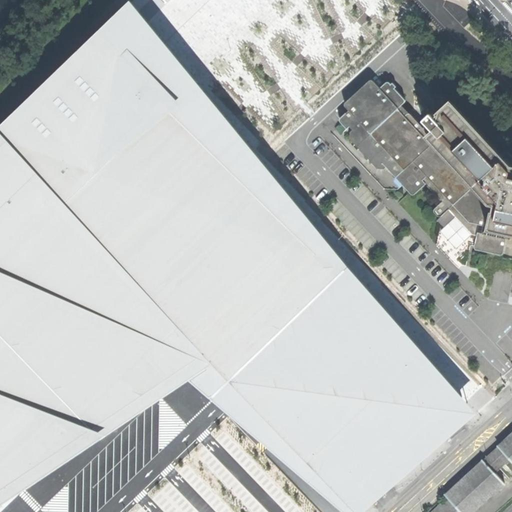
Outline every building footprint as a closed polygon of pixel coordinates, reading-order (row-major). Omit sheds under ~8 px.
[(111,33),(0,139),(0,511),(1,511),(220,365),(236,381),(356,269),(264,149),(141,6),(111,33)] [(371,21),(266,108),(277,121),(381,33),(371,21)] [(347,129),(350,126),(353,130),(350,132),(351,139),(378,168),(384,169),(386,167),(411,193),(413,195),(416,194),(426,184),(442,202),(435,208),(434,210),(434,211),(438,216),(440,217),(441,216),(449,209),(472,234),(477,235),(475,247),(476,248),(477,249),(500,255),(502,254),(504,253),(509,232),(511,232),(511,156),(508,151),(506,151),(504,151),(501,154),(454,103),(452,102),(450,103),(436,116),(432,113),(425,120),(428,124),(424,127),(402,105),(405,103),(405,101),(405,99),(395,88),(397,86),(393,82),(391,84),(389,82),(386,82),(381,88),(374,81),(372,80),(369,81),(346,102),(345,105),(345,106),(349,110),(341,118),(340,120),(341,122),(347,129)] [(511,434),(498,447),(509,458),(511,461),(511,434)] [(491,454),(484,460),(494,472),(509,458),(498,447),(491,454)] [(448,498),(461,511),(472,511),(505,483),(494,472),(484,460),(446,496),(448,498)] [(64,511),(92,490),(82,478),(41,511),(64,511)] [(461,511),(448,498),(432,511),(461,511)]
